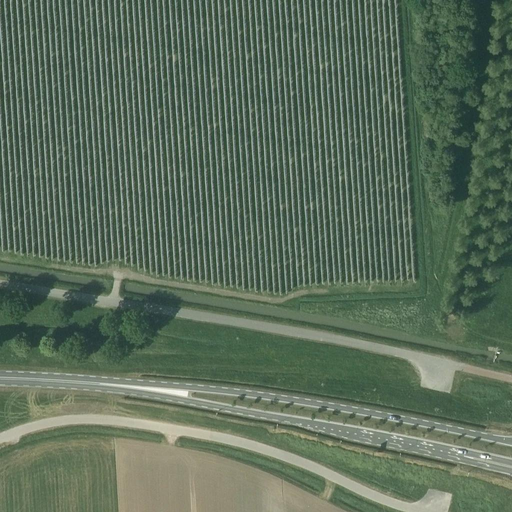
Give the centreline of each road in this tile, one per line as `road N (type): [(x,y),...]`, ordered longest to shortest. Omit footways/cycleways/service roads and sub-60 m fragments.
road 1 (primary): [(511,441),(273,397),(40,380)]
road 2 (unclassified): [(0,283),(264,325),(440,364)]
road 3 (unclassified): [(429,511),(207,435),(99,419),(61,420),(0,439)]
road 4 (primary): [(40,380),(457,451)]
